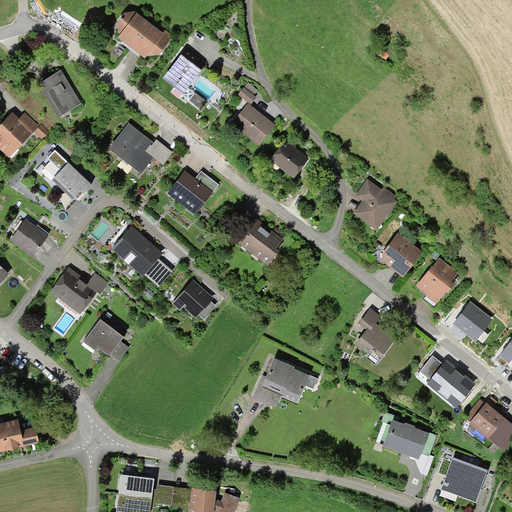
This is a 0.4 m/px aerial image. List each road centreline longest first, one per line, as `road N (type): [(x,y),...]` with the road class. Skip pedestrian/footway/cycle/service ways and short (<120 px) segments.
road 1 (residential): [(25,28),(53,36),(511,394)]
road 2 (residential): [(430,511),(332,478),(94,443)]
road 3 (residential): [(4,333),(85,216),(109,201),(224,295)]
road 4 (residential): [(94,443),(75,392),(4,333)]
